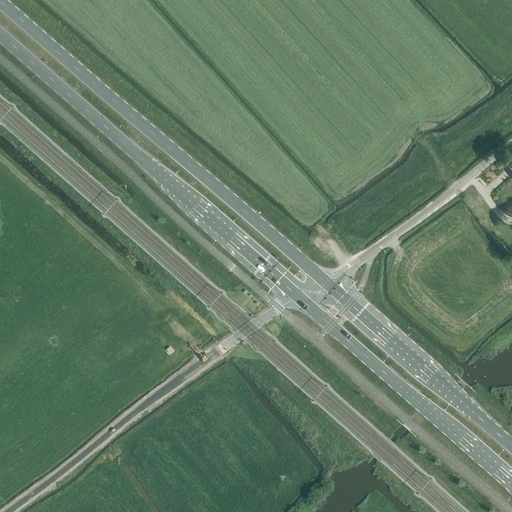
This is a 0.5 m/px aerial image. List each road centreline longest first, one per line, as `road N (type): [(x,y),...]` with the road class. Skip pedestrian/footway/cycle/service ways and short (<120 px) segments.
road 1 (primary): [(323,281),(0,0)]
road 2 (primary): [(0,32),(298,296)]
road 3 (unclassified): [(11,511),(298,296)]
road 4 (track): [(0,158),(139,282),(204,362)]
road 5 (primary): [(298,296),(511,483)]
road 6 (primary): [(511,446),(323,281)]
road 7 (unclassified): [(323,281),(511,142)]
